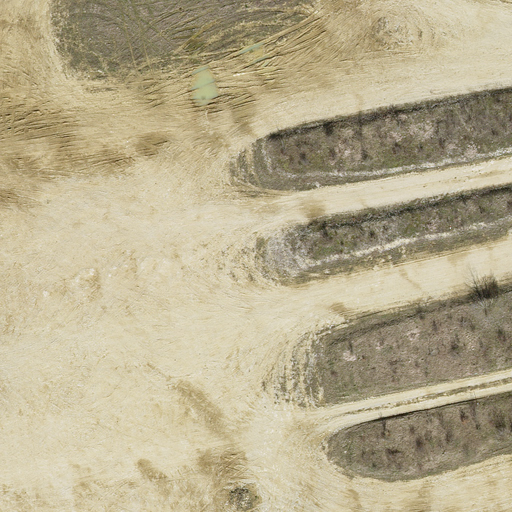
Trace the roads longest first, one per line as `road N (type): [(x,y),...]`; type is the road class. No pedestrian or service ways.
road 1 (track): [(0,479),(257,434),(511,375)]
road 2 (track): [(511,249),(296,308),(0,348)]
road 3 (track): [(511,162),(0,248)]
road 4 (track): [(511,68),(432,73),(0,146)]
road 5 (track): [(352,0),(205,111)]
